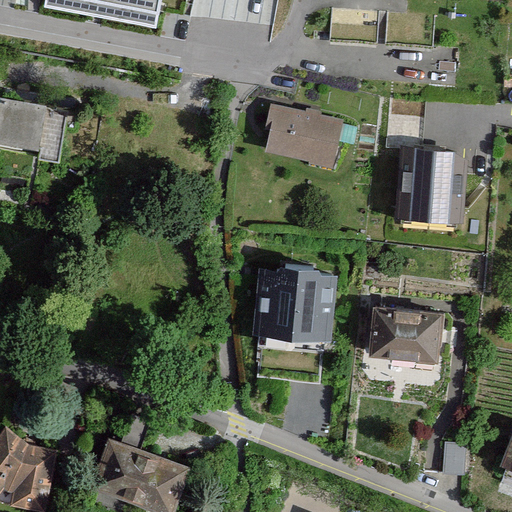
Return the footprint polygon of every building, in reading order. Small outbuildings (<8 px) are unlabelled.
[(160,0),(45,0),(44,7),(156,28),(160,0)] [(335,11),(334,21),(376,23),(377,12),(335,11)] [(59,104),(0,95),(0,149),(51,157),(59,104)] [(333,165),(342,119),(272,105),(262,151),(333,165)] [(457,153),(405,149),(400,215),(452,219),(457,153)] [(331,319),(336,274),(284,268),(285,259),(256,256),(250,311),(331,319)] [(445,360),(449,312),(380,306),(376,353),(445,360)] [(52,503),(63,440),(33,438),(8,419),(0,429),(0,492),(3,495),(52,503)] [(114,435),(97,484),(175,511),(176,511),(194,464),(114,435)] [(467,471),(466,443),(445,443),(446,472),(467,471)]
